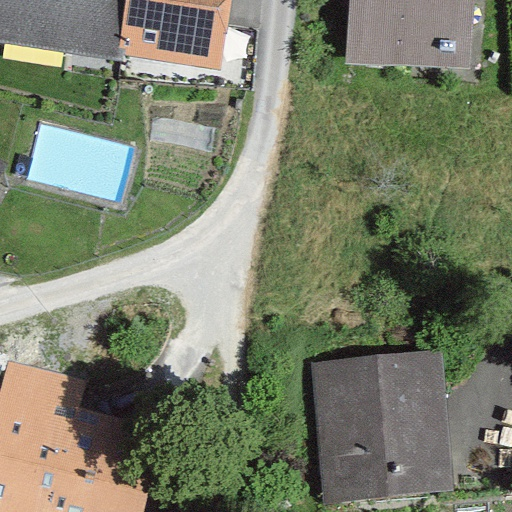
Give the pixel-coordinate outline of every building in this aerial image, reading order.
[(72,34),(122,43),(128,0),(0,0),(0,17),(73,29),(72,34)] [(128,0),(122,43),(212,57),(220,0),(128,0)] [(455,62),(459,0),(363,0),(359,54),(455,62)] [(48,117),(34,166),(123,191),(137,142),(48,117)] [(365,483),(438,476),(429,361),(324,370),(333,470),(363,468),(365,483)] [(126,511),(143,446),(74,429),(86,387),(11,366),(0,400),(0,511),(20,511),(21,511),(24,511),(126,511)]
